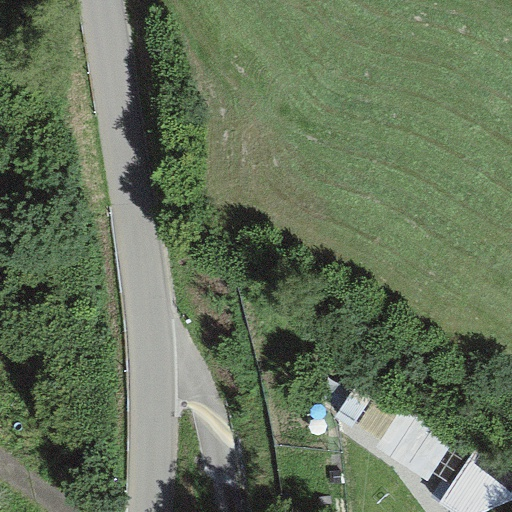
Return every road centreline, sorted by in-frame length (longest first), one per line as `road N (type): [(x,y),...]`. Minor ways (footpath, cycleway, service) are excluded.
road 1 (unclassified): [(149,321),(106,0)]
road 2 (unclassified): [(237,511),(199,387),(149,321)]
road 3 (unclassified): [(150,511),(149,321)]
